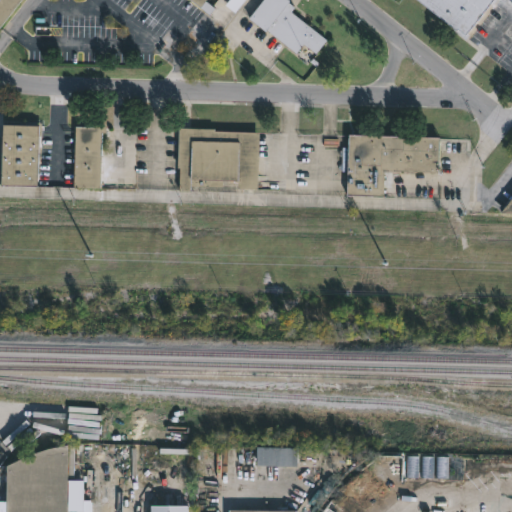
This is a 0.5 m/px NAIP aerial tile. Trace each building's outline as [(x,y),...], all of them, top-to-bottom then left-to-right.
[(0,0),(24,0),(3,28),(0,25),(0,0)] [(207,14),(188,0),(201,0),(201,1),(211,9),(207,14)] [(245,0),(235,13),(225,5),(229,0),(245,0)] [(300,21),(325,40),(314,54),(301,44),(293,54),(263,30),(262,32),(245,19),(259,0),(285,0),(287,1),(286,2),(292,7),(288,12),(300,21)] [(490,0),(463,36),(455,30),(454,31),(414,0),(490,0)] [(104,123),(104,132),(99,132),(98,188),(71,187),(72,126),(90,126),(90,122),(104,123)] [(46,167),(46,183),(35,182),(35,185),(0,184),(0,123),(36,124),(35,167),(46,167)] [(257,132),(255,189),(217,186),(217,190),(192,190),(192,185),(188,185),(188,191),(176,190),(177,167),(175,167),(176,127),(212,128),(212,131),(257,132)] [(443,139),(441,173),(386,171),(386,195),(350,194),(351,133),(443,137),(443,139)] [(511,213),(503,213),(511,201),(511,213)] [(8,511),(9,464),(38,451),(70,443),(68,511),(8,511)] [(297,451),(296,462),(294,462),(294,465),(252,464),(253,446),(297,447),(297,451)]
